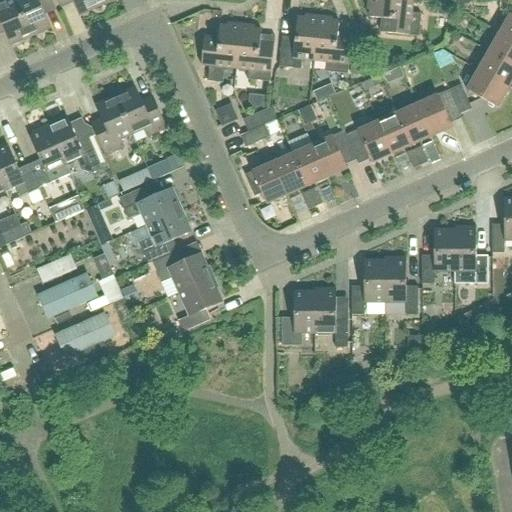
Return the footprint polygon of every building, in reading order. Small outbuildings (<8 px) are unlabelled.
[(31,38),(14,0),(13,0),(2,5),(0,0),(0,29),(3,28),(11,47),(31,38)] [(14,0),(31,38),(51,29),(43,11),(53,7),(55,11),(50,0),(14,0)] [(99,8),(95,0),(57,0),(61,8),(62,8),(60,4),(67,0),(72,0),(80,17),(99,8)] [(95,0),(99,8),(117,0),(95,0)] [(413,2),(398,0),(368,0),(367,11),(370,11),(369,18),(395,21),(393,34),(419,37),(421,15),(412,14),(413,2)] [(511,0),(499,0),(500,12),(510,12),(510,15),(499,34),(511,41),(511,0)] [(302,61),(314,62),(319,17),(305,16),(305,19),(297,18),(295,44),(282,42),(279,68),(301,70),(302,61)] [(347,75),(350,49),(351,37),(338,35),(339,22),(332,22),(332,19),(319,17),(314,62),(326,63),(325,73),(347,75)] [(236,70),(241,25),(227,24),(227,27),(220,26),(218,42),(204,41),(201,66),(209,67),(208,82),(223,84),(224,69),(236,70)] [(255,27),(241,25),(236,70),(248,71),(247,80),(269,83),(273,45),(260,43),(262,30),(255,30),(255,27)] [(511,41),(499,34),(488,53),(511,66),(511,41)] [(511,66),(488,53),(478,72),(509,90),(511,83),(511,66)] [(509,90),(478,72),(466,91),(498,109),(509,90)] [(461,86),(449,91),(460,115),(472,110),(461,86)] [(136,89),(116,97),(133,136),(145,131),(148,138),(167,130),(153,98),(151,98),(153,103),(144,107),(136,89)] [(449,91),(417,105),(432,138),(452,129),(448,120),(460,115),(449,91)] [(133,136),(116,97),(96,106),(104,125),(94,129),(92,124),(91,125),(105,157),(124,149),(121,141),(133,136)] [(432,138),(417,105),(398,114),(412,147),(432,138)] [(227,128),(244,119),(236,106),(219,115),(227,128)] [(249,133),(265,126),(276,121),(270,109),(243,121),(249,133)] [(398,114),(378,123),(392,155),(412,147),(398,114)] [(65,120),(48,127),(66,166),(76,161),(80,171),(91,174),(103,169),(90,139),(79,143),(69,121),(66,122),(65,120)] [(312,146),(327,179),(347,170),(343,161),(355,156),(346,137),(344,132),(320,143),(311,123),(305,126),(309,135),(308,136),(312,146)] [(355,156),(357,161),(368,156),(372,164),(392,155),(378,123),(346,137),(355,156)] [(265,126),(249,133),(240,137),(246,148),(270,138),(265,126)] [(55,171),(66,166),(48,127),(32,134),(33,137),(30,138),(40,161),(29,165),(40,189),(59,181),(55,171)] [(5,146),(0,148),(0,180),(5,193),(16,188),(20,198),(40,189),(29,165),(19,170),(9,147),(6,149),(5,146)] [(292,155),(307,188),(327,179),(312,146),(292,155)] [(414,151),(421,166),(428,163),(421,148),(414,151)] [(421,166),(414,151),(407,154),(414,170),(421,166)] [(292,155),(273,164),(287,196),(307,188),(292,155)] [(287,196),(273,164),(252,173),(267,205),(287,196)] [(141,214),(147,227),(182,211),(172,189),(150,199),(145,188),(119,200),(127,219),(141,214)] [(309,192),(316,208),(323,204),(316,189),(309,192)] [(316,208),(309,192),(302,195),(309,211),(316,208)] [(504,242),(511,242),(511,200),(504,200),(504,226),(492,226),(492,254),(504,254),(504,242)] [(85,212),(94,233),(98,241),(100,246),(113,241),(98,206),(85,212)] [(148,265),(152,263),(174,253),(170,243),(191,233),(182,211),(147,227),(151,238),(138,244),(148,265)] [(1,235),(4,241),(6,246),(32,235),(27,224),(1,235)] [(455,273),(455,228),(454,228),(454,231),(434,231),(434,257),(422,257),(422,285),(434,285),(434,273),(455,273)] [(456,228),(455,228),(455,273),(475,273),(475,285),(488,285),(488,257),(476,257),(476,228),(473,228),(473,231),(456,231),(456,228)] [(179,250),(174,253),(152,263),(161,284),(172,279),(179,293),(212,279),(201,255),(184,262),(179,250)] [(37,267),(43,282),(77,267),(71,252),(37,267)] [(104,255),(93,260),(102,281),(114,276),(105,255),(104,255)] [(385,304),(385,259),(384,259),(384,262),(364,262),(364,288),(352,288),(352,316),(364,316),(364,304),(385,304)] [(386,259),(385,259),(385,304),(405,304),(405,316),(418,316),(418,288),(406,288),(406,259),(403,259),(403,262),(386,262),(386,259)] [(48,318),(100,296),(89,270),(37,293),(48,318)] [(178,321),(183,333),(210,321),(206,310),(222,303),(212,279),(179,293),(189,316),(178,321)] [(294,335),(315,335),(315,290),(314,290),(314,293),(294,293),(294,319),(282,319),(282,347),(294,347),(294,335)] [(316,290),(315,290),(315,335),(335,335),(335,349),(348,349),(348,320),(336,320),(336,290),(333,290),(333,293),(316,293),(316,290)] [(113,304),(121,325),(133,320),(124,299),(113,304)] [(370,306),(369,320),(386,322),(388,307),(370,306)] [(117,334),(107,310),(55,333),(65,357),(117,334)]
